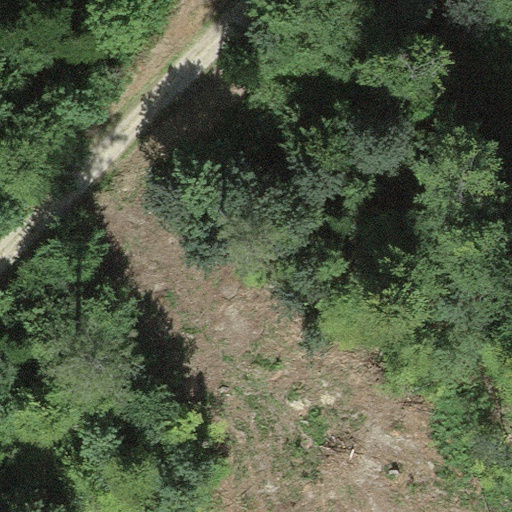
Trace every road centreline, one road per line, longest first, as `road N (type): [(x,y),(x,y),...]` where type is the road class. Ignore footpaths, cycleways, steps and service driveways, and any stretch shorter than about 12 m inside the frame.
road 1 (track): [(0,250),(249,0)]
road 2 (track): [(178,72),(511,67)]
